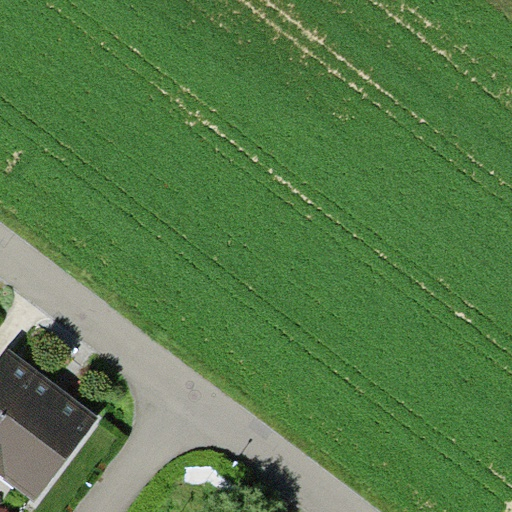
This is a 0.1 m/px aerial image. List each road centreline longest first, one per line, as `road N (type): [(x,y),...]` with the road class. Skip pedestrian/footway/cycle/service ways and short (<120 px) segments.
road 1 (residential): [(0,252),(188,396)]
road 2 (residential): [(188,396),(343,511)]
road 3 (residential): [(100,511),(188,396)]
